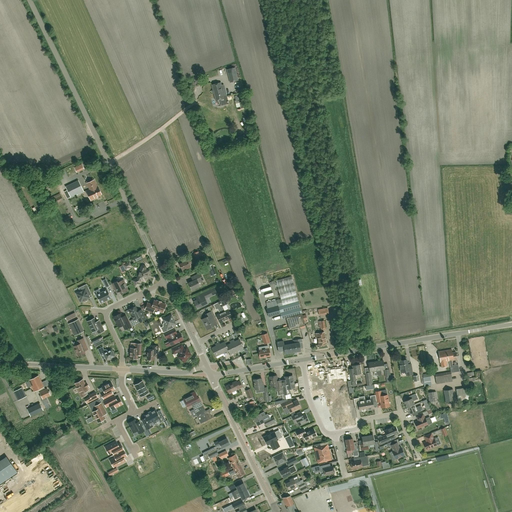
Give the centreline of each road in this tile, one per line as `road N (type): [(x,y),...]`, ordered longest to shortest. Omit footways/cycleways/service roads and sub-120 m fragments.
road 1 (unclassified): [(165,282),(30,0)]
road 2 (unclassified): [(301,360),(511,324)]
road 3 (tertiary): [(276,511),(211,374)]
road 4 (tertiary): [(122,369),(0,362)]
